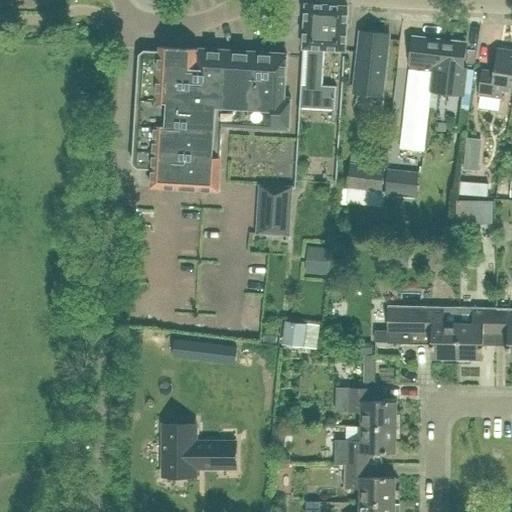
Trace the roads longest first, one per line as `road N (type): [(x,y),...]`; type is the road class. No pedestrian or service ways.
road 1 (unclassified): [(126,18),(97,511)]
road 2 (residential): [(437,511),(440,404),(511,405)]
road 3 (unclassified): [(126,18),(184,25),(264,0)]
